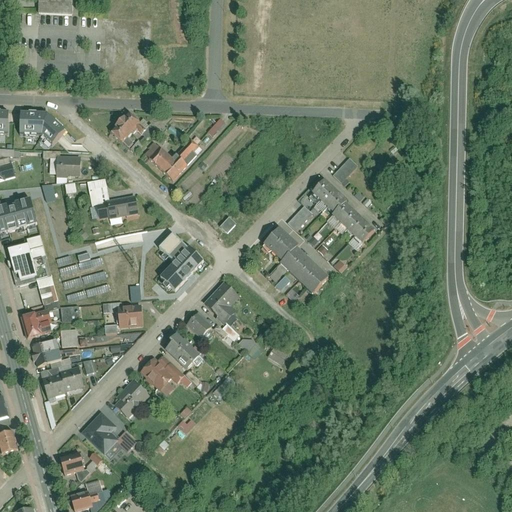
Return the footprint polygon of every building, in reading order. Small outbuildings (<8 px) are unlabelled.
[(72,0),(40,0),(40,16),(71,17),(72,0)] [(52,147),(65,132),(43,114),(20,113),(20,116),(8,116),(8,113),(0,112),(0,134),(41,135),(52,147)] [(139,125),(129,115),(111,135),(122,145),(139,125)] [(227,128),(220,122),(210,134),(216,140),(227,128)] [(178,157),(188,165),(201,151),(191,143),(178,157)] [(173,163),(155,147),(145,158),(173,182),(185,168),(176,160),(173,163)] [(14,152),(0,151),(0,159),(14,159),(14,152)] [(56,180),(80,181),(81,161),(57,160),(56,180)] [(350,161),(333,179),(342,187),(358,169),(350,161)] [(0,185),(16,181),(12,166),(0,170),(0,185)] [(99,224),(139,217),(136,199),(108,204),(105,182),(89,184),(93,211),(97,210),(99,224)] [(330,222),(361,250),(376,233),(346,206),(349,203),(325,182),(311,197),(334,218),(330,222)] [(67,195),(76,194),(76,185),(66,186),(67,195)] [(52,187),(42,188),(46,204),(56,202),(52,187)] [(7,207),(0,209),(0,235),(37,226),(31,201),(16,205),(16,207),(8,209),(7,207)] [(304,209),(288,226),(296,234),(313,217),(304,209)] [(229,220),(220,229),(228,236),(237,226),(229,220)] [(280,233),(264,248),(314,298),(329,282),(280,233)] [(175,265),(187,251),(173,236),(160,250),(175,265)] [(27,241),(29,247),(38,283),(44,307),(58,303),(40,238),(27,241)] [(29,247),(8,252),(17,289),(38,283),(29,247)] [(175,294),(204,263),(189,249),(187,251),(175,265),(162,279),(175,294)] [(89,255),(78,258),(79,264),(90,262),(89,255)] [(334,268),(341,275),(347,269),(340,263),(334,268)] [(277,272),(270,278),(275,284),(282,277),(277,272)] [(282,293),(290,283),(285,278),(276,288),(282,293)] [(236,298),(224,287),(203,309),(223,329),(233,318),(225,310),(236,298)] [(140,288),(130,289),(132,304),(141,303),(140,288)] [(122,305),(103,306),(104,316),(119,315),(119,311),(123,311),(122,305)] [(79,309),(60,310),(62,326),(80,324),(79,309)] [(144,328),(143,310),(123,311),(119,311),(119,315),(120,330),(144,328)] [(48,312),(23,320),(28,342),(52,334),(49,324),(52,322),(48,312)] [(197,320),(188,330),(202,343),(211,333),(197,320)] [(117,327),(105,328),(106,337),(118,336),(117,327)] [(77,332),(62,333),(63,349),(78,348),(77,332)] [(247,338),(239,346),(256,361),(263,352),(247,338)] [(179,341),(166,355),(187,375),(200,361),(179,341)] [(57,343),(32,350),(38,369),(50,366),(62,363),(57,343)] [(275,349),(268,360),(281,368),(288,357),(275,349)] [(62,363),(50,366),(52,371),(59,370),(71,366),(72,366),(70,361),(62,363)] [(155,361),(141,376),(167,400),(181,385),(155,361)] [(93,363),(84,365),(87,377),(96,374),(93,363)] [(71,366),(59,370),(61,375),(72,372),(71,366)] [(61,375),(43,380),(49,402),(86,392),(80,370),(72,372),(61,375)] [(229,379),(214,394),(220,400),(235,385),(229,379)] [(150,399),(133,385),(114,407),(131,421),(150,399)] [(186,409),(181,416),(186,420),(191,412),(186,409)] [(103,416),(83,436),(105,458),(117,445),(121,441),(120,440),(113,434),(117,430),(103,416)] [(186,426),(184,423),(178,427),(185,436),(197,427),(193,421),(186,426)] [(125,434),(120,440),(121,441),(117,445),(127,455),(137,444),(125,434)] [(0,438),(0,451),(2,459),(15,455),(9,436),(0,438)] [(145,446),(137,444),(136,452),(144,453),(145,446)] [(80,458),(60,462),(64,478),(83,473),(80,458)] [(79,511),(93,509),(90,495),(74,499),(76,511),(79,511)]
